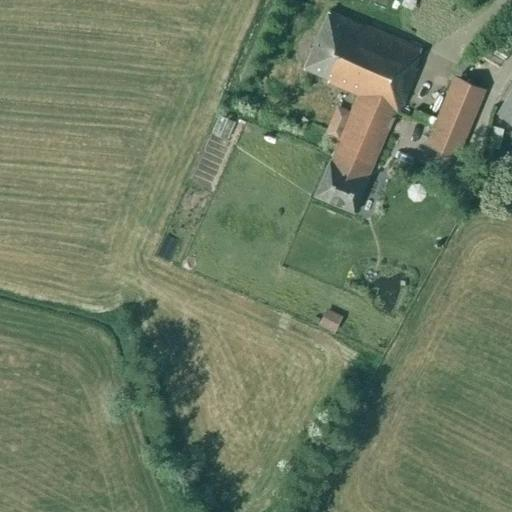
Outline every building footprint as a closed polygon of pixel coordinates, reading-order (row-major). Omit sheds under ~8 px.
[(416,67),(413,66),(421,49),(365,25),(365,27),(328,11),(303,68),(315,73),(312,79),(324,84),(325,81),(357,95),(314,196),(352,213),(396,111),(397,112),(416,67)] [(511,46),(492,35),(486,45),(507,56),(511,47),(511,46)] [(454,77),(425,145),(457,158),(485,90),(454,77)] [(511,85),(496,113),(511,122),(511,85)] [(490,125),(486,145),(499,148),(503,128),(490,125)]
